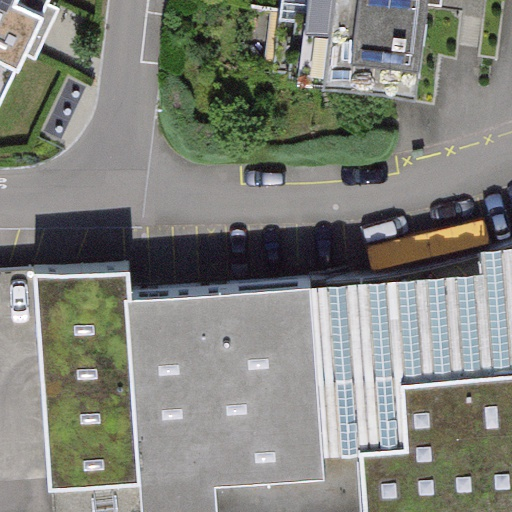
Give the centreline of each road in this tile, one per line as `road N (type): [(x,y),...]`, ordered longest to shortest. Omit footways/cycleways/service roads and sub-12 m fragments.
road 1 (residential): [(511,159),(411,195),(121,207)]
road 2 (residential): [(146,0),(121,207)]
road 3 (residential): [(121,207),(0,210)]
